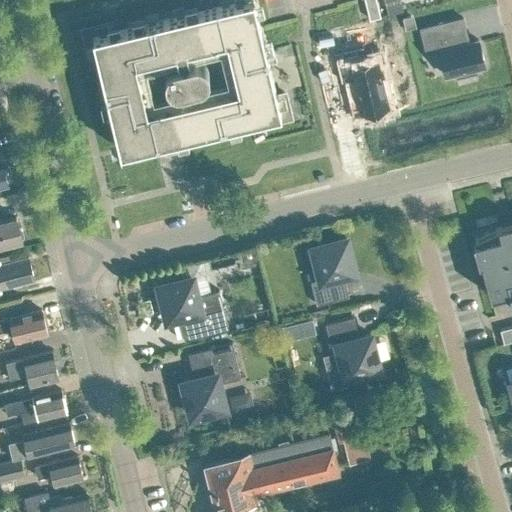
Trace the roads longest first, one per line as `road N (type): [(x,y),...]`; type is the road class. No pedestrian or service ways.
road 1 (residential): [(80,260),(405,179)]
road 2 (residential): [(405,179),(482,449)]
road 3 (secondary): [(80,260),(15,0)]
road 4 (secondary): [(138,511),(80,260)]
